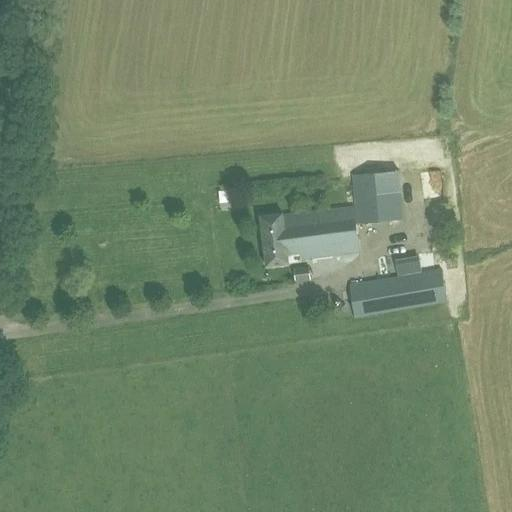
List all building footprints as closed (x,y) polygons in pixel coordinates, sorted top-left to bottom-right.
[(353,175),(358,224),(403,219),(398,170),(353,175)] [(260,215),(266,266),(289,263),(289,262),(301,261),(301,259),(360,251),(355,207),(283,215),(283,213),(260,215)] [(384,275),(442,265),(439,245),(381,255),(384,275)] [(293,269),(296,283),(311,280),(309,266),(293,269)] [(350,284),(354,317),(448,302),(442,269),(350,284)]
